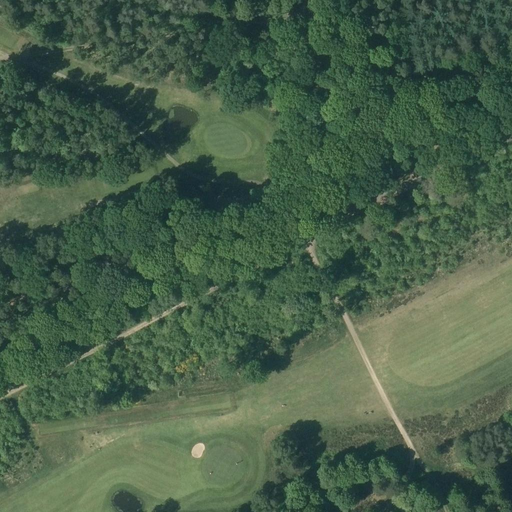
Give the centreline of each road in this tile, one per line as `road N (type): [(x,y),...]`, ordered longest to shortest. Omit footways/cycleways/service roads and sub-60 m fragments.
road 1 (track): [(0,52),(80,85),(194,176),(263,186),(305,244)]
road 2 (track): [(305,244),(0,398)]
road 3 (track): [(0,60),(310,14)]
road 4 (track): [(305,244),(444,511)]
